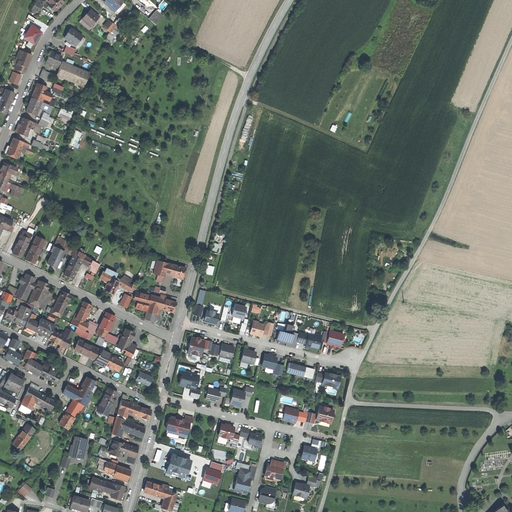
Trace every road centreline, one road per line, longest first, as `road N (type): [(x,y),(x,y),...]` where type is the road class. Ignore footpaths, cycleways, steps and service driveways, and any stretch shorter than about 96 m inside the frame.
road 1 (track): [(357,364),(431,227),(511,39)]
road 2 (tertiary): [(288,0),(226,141),(181,319)]
road 3 (residential): [(181,319),(357,364),(339,439)]
road 4 (residential): [(0,253),(176,339)]
road 5 (track): [(197,284),(375,328)]
road 6 (residential): [(77,0),(50,30),(0,143)]
road 7 (track): [(348,400),(487,408),(504,418)]
road 8 (track): [(194,265),(145,246),(168,161)]
road 9 (track): [(241,98),(366,149)]
